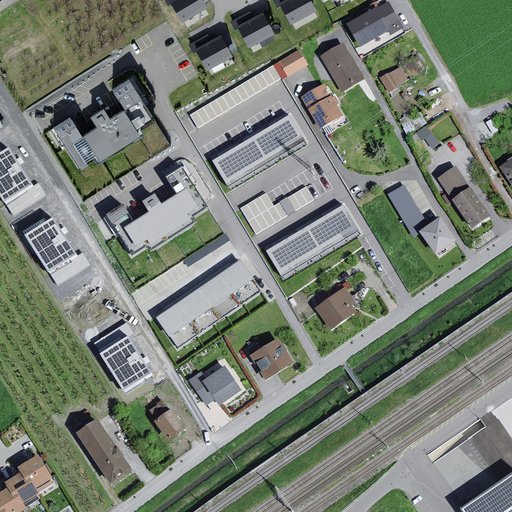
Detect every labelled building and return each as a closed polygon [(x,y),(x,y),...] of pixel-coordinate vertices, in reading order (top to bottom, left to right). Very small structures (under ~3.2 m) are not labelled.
[(203,0),(169,0),(182,22),(208,8),(203,0)] [(312,0),(280,0),(278,1),(290,24),(317,10),(312,0)] [(378,7),(348,24),(362,49),(392,31),(378,7)] [(263,11),(236,25),(248,48),(275,34),(263,11)] [(221,33),(195,47),(207,70),(233,56),(221,33)] [(343,45),(322,58),(343,94),(365,81),(343,45)] [(299,52),(280,64),(288,78),(308,67),(299,52)] [(409,81),(401,68),(382,79),(390,93),(409,81)] [(111,86),(121,106),(144,94),(134,74),(111,86)] [(324,87),(303,100),(321,130),(342,118),(324,87)] [(98,128),(85,135),(100,159),(141,135),(125,108),(110,117),(104,107),(90,115),(98,128)] [(292,116),(214,163),(229,188),(307,142),(292,116)] [(427,124),(418,131),(431,148),(440,141),(427,124)] [(0,156),(0,199),(5,207),(34,189),(10,150),(0,156)] [(511,159),(499,168),(511,188),(511,159)] [(458,168),(439,180),(476,231),(494,219),(458,168)] [(388,192),(404,218),(421,208),(405,182),(388,192)] [(268,191),(241,205),(255,232),(316,200),(308,185),(274,203),(268,191)] [(148,216),(125,230),(138,251),(150,243),(153,247),(194,223),(190,217),(200,211),(188,193),(165,207),(157,195),(141,205),(148,216)] [(113,224),(130,213),(125,204),(107,215),(113,224)] [(343,205),(266,252),(283,279),(360,232),(343,205)] [(442,220),(423,232),(439,257),(459,244),(442,220)] [(29,239),(50,276),(77,261),(56,223),(29,239)] [(241,260),(155,318),(176,350),(263,292),(241,260)] [(347,290),(318,309),(333,331),(358,315),(354,307),(357,305),(347,290)] [(128,340),(100,357),(125,396),(153,378),(128,340)] [(282,342),(253,358),(267,382),(295,365),(282,342)] [(203,372),(191,380),(208,405),(216,399),(222,407),(243,392),(226,367),(208,380),(203,372)] [(175,410),(156,423),(170,443),(189,430),(175,410)] [(101,421),(79,435),(115,486),(135,472),(101,421)] [(0,511),(28,511),(29,511),(26,506),(41,496),(40,492),(56,483),(41,457),(21,469),(24,474),(8,484),(12,489),(0,495),(0,511)] [(511,511),(511,472),(500,481),(462,507),(464,511),(511,511)]
